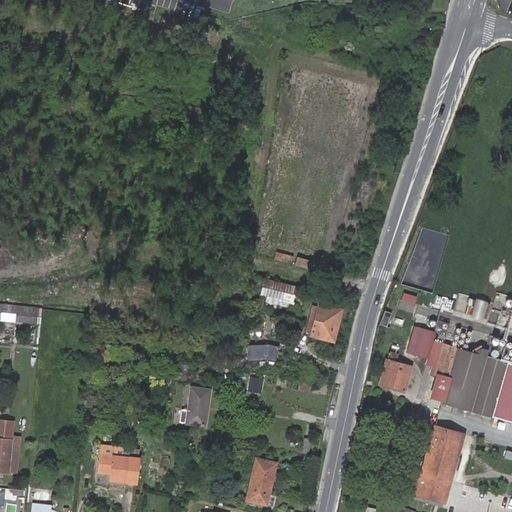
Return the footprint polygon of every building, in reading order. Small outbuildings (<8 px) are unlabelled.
[(282,253),(281,261),(291,264),(293,256),(282,253)] [(297,256),(295,264),(309,269),(312,260),(297,256)] [(267,282),(264,293),(295,301),(298,289),(267,282)] [(491,306),(471,301),(466,319),(486,324),(491,306)] [(41,309),(0,304),(0,317),(0,315),(40,319),(41,309)] [(335,341),(343,310),(323,305),(315,336),(335,341)] [(384,311),(380,327),(389,330),(393,313),(384,311)] [(40,319),(0,315),(0,317),(0,321),(39,326),(40,319)] [(436,335),(414,329),(407,355),(429,361),(436,335)] [(250,343),(249,360),(277,362),(279,345),(250,343)] [(442,403),(442,404),(511,424),(511,366),(434,344),(427,367),(432,369),(430,377),(436,379),(448,382),(442,403)] [(391,350),(381,387),(404,393),(412,363),(397,359),(399,352),(391,350)] [(448,382),(436,379),(430,399),(442,403),(448,382)] [(206,427),(212,391),(193,388),(187,423),(206,427)] [(154,400),(143,398),(139,416),(150,419),(154,400)] [(14,421),(0,419),(0,434),(13,436),(14,421)] [(444,504),(464,434),(438,427),(421,485),(412,483),(409,494),(444,504)] [(0,474),(13,476),(16,441),(0,439),(0,474)] [(24,442),(16,441),(13,476),(21,477),(24,442)] [(121,461),(122,451),(100,449),(99,458),(121,461)] [(138,454),(122,451),(121,461),(99,458),(97,476),(107,477),(107,475),(110,475),(109,484),(126,486),(128,468),(136,468),(138,454)] [(278,466),(258,463),(250,503),(270,508),(278,466)] [(136,468),(128,468),(126,486),(134,487),(136,468)] [(49,511),(50,505),(32,503),(31,511),(49,511)]
